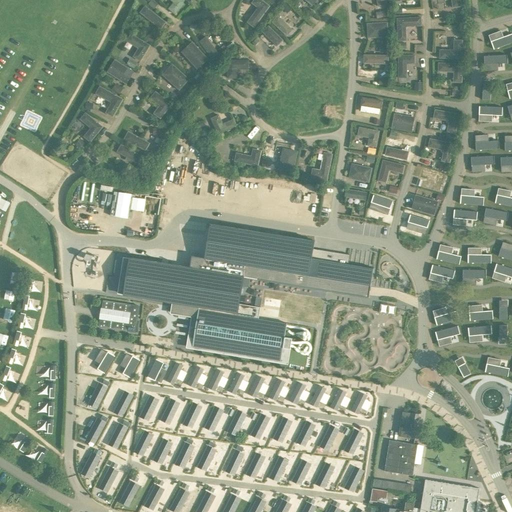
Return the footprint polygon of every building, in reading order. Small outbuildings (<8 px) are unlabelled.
[(169,0),(173,3),(168,9),(174,15),(185,2),(182,0),(169,0)] [(270,6),(262,0),(252,0),(251,3),(257,7),(246,22),(254,27),(270,6)] [(289,0),(282,5),(287,12),(294,8),(289,0)] [(147,6),(141,13),(164,28),(169,20),(147,6)] [(293,29),(278,14),(271,21),(287,36),(293,29)] [(396,17),(398,41),(407,40),(406,26),(422,25),(422,16),(396,17)] [(388,21),(366,22),(367,38),(388,37),(388,21)] [(283,39),(268,24),(262,31),(277,46),(283,39)] [(124,49),(144,59),(153,44),(133,33),(124,49)] [(511,42),(511,33),(491,41),(494,49),(511,42)] [(206,36),(199,41),(211,57),(218,52),(206,36)] [(453,49),(439,48),(439,58),(462,58),(463,39),(453,39),(453,49)] [(197,69),(208,58),(192,41),(181,51),(197,69)] [(390,53),(390,45),(381,45),(381,53),(390,53)] [(364,53),(364,63),(389,63),(389,54),(364,53)] [(415,54),(398,54),(398,77),(407,78),(407,64),(415,64),(415,54)] [(507,63),(507,55),(484,56),(484,64),(507,63)] [(134,71),(115,59),(106,72),(126,84),(134,71)] [(236,69),(248,69),(248,59),(227,59),(227,78),(236,78),(236,69)] [(437,71),(453,72),(453,82),(462,83),(463,63),(438,62),(437,71)] [(189,79),(172,63),(162,74),(179,90),(189,79)] [(114,89),(122,94),(126,88),(118,83),(114,89)] [(99,85),(95,93),(111,102),(105,112),(113,117),(123,98),(99,85)] [(483,87),(482,99),(490,99),(491,87),(483,87)] [(155,90),(150,98),(159,105),(153,113),(160,119),(172,103),(155,90)] [(384,99),(365,96),(363,104),(383,107),(384,99)] [(479,106),(479,114),(502,115),(502,107),(479,106)] [(459,113),(434,109),(433,118),(446,120),(446,121),(447,123),(448,123),(446,132),(456,133),(459,113)] [(90,127),(83,136),(90,142),(103,126),(85,112),(79,119),(90,127)] [(414,117),(394,113),(391,128),(412,132),(414,117)] [(210,118),(218,135),(237,127),(234,118),(223,123),(219,114),(210,118)] [(369,137),(367,145),(376,147),(379,131),(359,127),(357,135),(369,137)] [(128,130),(123,138),(145,150),(150,142),(128,130)] [(454,143),(429,138),(427,147),(440,150),(442,152),(441,161),(450,163),(454,143)] [(81,149),(87,146),(83,139),(78,142),(81,149)] [(499,140),(475,142),(476,150),(499,149),(499,140)] [(143,154),(121,143),(116,151),(126,156),(139,163),(143,154)] [(283,147),(278,170),(293,173),(298,151),(283,147)] [(261,150),(252,148),(251,155),(236,152),(234,161),(258,166),(261,150)] [(408,153),(386,148),(385,157),(407,162),(408,153)] [(312,168),(310,176),(327,180),(333,153),(323,151),(320,169),(312,168)] [(494,156),(471,157),(471,165),(494,164),(494,156)] [(511,157),(500,158),(501,166),(511,165),(511,157)] [(403,174),(405,164),(382,159),(377,181),(386,183),(389,170),(392,171),(392,173),(397,174),(397,172),(403,174)] [(351,163),(348,177),(369,182),(372,167),(351,163)] [(422,168),(420,177),(442,183),(445,174),(422,168)] [(390,191),(398,194),(400,188),(392,185),(390,191)] [(367,191),(346,188),(345,196),(366,199),(367,191)] [(416,194),(412,209),(433,215),(437,201),(416,194)] [(511,197),(497,194),(495,203),(511,206),(511,197)] [(392,201),(373,195),(371,202),(390,209),(392,201)] [(483,205),(484,197),(461,195),(460,203),(483,205)] [(507,221),(508,213),(486,208),(484,216),(507,221)] [(453,218),(476,220),(477,212),(454,209),(453,218)] [(410,215),(408,222),(427,228),(429,220),(410,215)] [(371,291),(373,281),(375,268),(312,258),(315,240),(211,224),(205,258),(192,256),(190,267),(179,265),(166,263),(155,262),(130,257),(123,295),(158,301),(158,307),(163,308),(168,309),(169,303),(199,307),(238,313),(239,304),(243,277),(307,287),(370,297),(371,295),(371,291)] [(403,244),(424,251),(427,242),(405,235),(403,244)] [(511,251),(500,248),(498,256),(511,260),(511,251)] [(461,256),(438,251),(436,259),(459,264),(461,256)] [(468,263),(491,263),(491,255),(468,255),(468,263)] [(511,277),(511,268),(496,263),(494,271),(511,277)] [(452,279),(455,270),(432,264),(430,273),(452,279)] [(20,284),(23,272),(12,269),(9,281),(20,284)] [(463,278),(485,278),(485,270),(463,270),(463,278)] [(135,332),(139,306),(103,300),(98,326),(135,332)] [(372,316),(368,314),(364,326),(387,332),(395,307),(378,302),(376,311),(374,311),(372,316)] [(261,307),(239,304),(238,313),(199,307),(196,327),(190,326),(188,338),(194,339),(193,346),(282,359),(284,347),(290,349),(291,344),(292,338),(285,337),(286,330),(287,327),(287,323),(259,318),(261,307)] [(507,319),(507,307),(499,307),(499,319),(507,319)] [(492,310),(469,312),(470,321),(493,319),(492,310)] [(157,322),(158,312),(148,311),(147,321),(157,322)] [(434,317),(437,325),(459,319),(457,311),(434,317)] [(437,340),(460,334),(458,326),(435,332),(437,340)] [(491,326),(468,328),(469,336),(492,334),(491,326)] [(397,345),(411,347),(412,336),(398,335),(397,345)] [(97,369),(105,373),(115,356),(108,352),(97,369)] [(130,378),(140,360),(132,356),(123,373),(130,378)] [(164,363),(156,359),(147,377),(155,381),(164,363)] [(183,366),(176,363),(167,381),(174,385),(183,366)] [(464,377),(471,374),(465,363),(458,367),(464,377)] [(485,372),(508,376),(509,368),(486,363),(485,372)] [(188,385),(194,388),(204,369),(197,366),(188,385)] [(224,372),(217,369),(208,388),(215,391),(224,372)] [(244,376),(237,372),(228,391),(235,394),(244,376)] [(258,376),(249,394),(256,398),(265,379),(258,376)] [(285,382),(278,379),(269,397),(276,401),(285,382)] [(99,403),(108,386),(99,382),(90,398),(99,403)] [(289,401),(296,404),(305,386),(298,382),(289,401)] [(40,393),(55,394),(55,384),(40,383),(40,393)] [(0,396),(8,400),(12,392),(0,385),(0,396)] [(319,385),(310,404),(317,407),(326,389),(319,385)] [(337,411),(346,392),(339,389),(330,407),(337,411)] [(124,390),(116,407),(125,411),(133,395),(124,390)] [(367,396),(360,392),(351,411),(358,414),(367,396)] [(159,399),(150,395),(142,411),(151,416),(159,399)] [(178,405),(170,402),(160,424),(168,428),(178,405)] [(193,402),(185,419),(194,423),(202,406),(193,402)] [(215,406),(207,422),(216,427),(224,410),(215,406)] [(239,430),(247,414),(238,409),(230,426),(239,430)] [(270,418),(261,413),(253,430),(262,434),(270,418)] [(408,438),(416,439),(420,414),(413,413),(408,438)] [(293,421),(284,417),(276,433),(285,438),(293,421)] [(0,437),(0,438),(8,424),(0,418),(0,437)] [(97,439),(106,423),(97,418),(88,434),(97,439)] [(38,430),(54,430),(54,420),(38,420),(38,430)] [(307,442),(316,425),(307,421),(298,437),(307,442)] [(119,445),(128,428),(119,423),(110,440),(119,445)] [(322,441),(331,446),(339,429),(330,425),(322,441)] [(346,445),(355,450),(363,433),(355,429),(346,445)] [(11,443),(19,450),(29,437),(21,431),(11,443)] [(153,435),(145,431),(135,454),(143,457),(153,435)] [(155,455),(164,460),(172,443),(163,439),(155,455)] [(384,471),(412,476),(417,445),(389,440),(384,471)] [(177,459),(186,463),(194,446),(185,442),(177,459)] [(208,445),(200,462),(209,466),(217,449),(208,445)] [(28,454),(37,460),(42,452),(34,447),(28,454)] [(244,454),(235,449),(227,466),(236,470),(244,454)] [(92,452),(83,468),(92,473),(101,456),(92,452)] [(257,474),(265,457),(257,452),(248,469),(257,474)] [(288,461),(279,456),(271,473),(280,477),(288,461)] [(302,460),(294,477),(303,481),(311,464),(302,460)] [(326,463),(317,479),(326,484),(335,467),(326,463)] [(109,467),(101,483),(110,488),(118,471),(109,467)] [(355,488),(364,471),(355,467),(346,483),(355,488)] [(391,489),(392,482),(383,480),(382,488),(391,489)] [(419,511),(474,511),(478,488),(425,480),(419,511)] [(131,502),(139,485),(131,481),(122,497),(131,502)] [(155,484),(147,501),(155,505),(164,489),(155,484)] [(189,493),(181,488),(172,504),(180,509),(189,493)] [(206,511),(216,496),(207,491),(198,507),(206,511)] [(234,511),(241,499),(232,494),(224,511),(226,511),(234,511)] [(258,496),(249,511),(260,511),(266,501),(258,496)] [(287,511),(292,504),(283,499),(276,511),(287,511)] [(308,502),(302,511),(313,511),(316,506),(308,502)] [(382,507),(381,511),(412,511),(414,504),(405,502),(404,511),(397,510),(382,507)]
